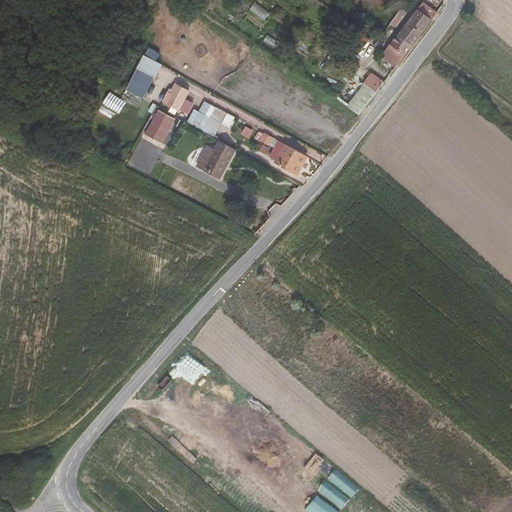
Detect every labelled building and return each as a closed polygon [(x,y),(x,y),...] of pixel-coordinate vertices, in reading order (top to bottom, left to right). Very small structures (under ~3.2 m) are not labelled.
[(390,57),(399,64),(438,13),(425,4),(419,11),(418,10),(385,53),(383,56),(388,60),(390,57)] [(371,41),(356,30),(347,42),(361,54),(371,41)] [(140,64),(138,68),(154,76),(160,65),(144,55),(140,64)] [(390,57),(388,60),(397,67),(399,64),(390,57)] [(154,76),(138,68),(128,88),(145,97),(154,76)] [(349,107),(361,115),(385,82),(374,74),(358,95),(349,107)] [(511,149),(435,81),(421,97),(511,177),(511,149)] [(176,83),(173,88),(171,87),(163,102),(179,110),(189,91),(176,83)] [(349,107),(358,95),(346,86),(337,99),(349,107)] [(511,189),(414,102),(401,117),(511,215),(511,189)] [(219,107),(205,133),(214,138),(223,122),(231,126),(235,117),(219,107)] [(164,143),(177,118),(159,108),(145,133),(164,143)] [(212,170),(218,174),(232,151),(220,143),(209,160),(216,164),(212,170)] [(296,175),(306,156),(287,145),(277,164),(296,175)] [(402,423),(250,294),(236,311),(387,440),(402,423)] [(382,445),(230,318),(219,331),(370,459),(382,445)] [(365,464),(215,337),(203,351),(353,479),(365,464)] [(508,511),(415,434),(401,450),(475,511),(508,511)] [(460,511),(394,455),(381,470),(430,511),(460,511)] [(421,511),(378,474),(366,488),(393,511),(421,511)]
